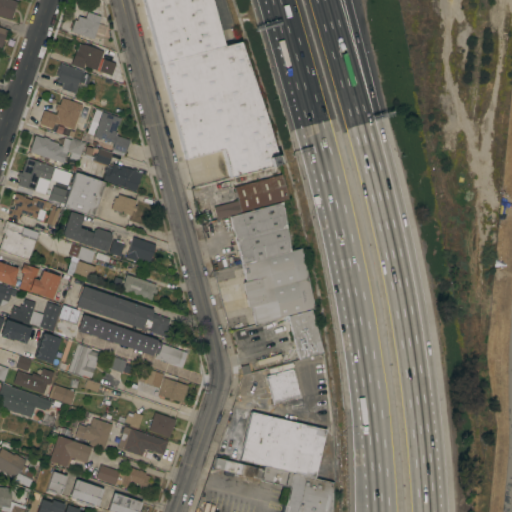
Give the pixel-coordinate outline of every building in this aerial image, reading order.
[(0,0),(13,0),(17,1),(10,19),(0,15),(0,0)] [(221,149),(185,159),(142,0),(210,0),(223,46),(239,41),(279,163),(230,177),(221,149)] [(98,23),(107,26),(104,36),(95,33),(93,39),(70,31),(74,19),(76,20),(78,16),(84,18),(87,11),(100,16),(98,23)] [(98,62),(101,63),(102,59),(115,63),(110,75),(96,69),(95,70),(85,66),(85,64),(83,63),(81,69),(70,65),(75,51),(76,51),(79,43),(82,44),(82,43),(103,51),(98,62)] [(68,66),(68,65),(71,66),(71,67),(83,71),(82,72),(90,75),(87,84),(86,84),(85,87),(79,85),(80,82),(77,81),(76,86),(74,93),(60,88),(62,83),(56,81),(58,76),(55,75),(59,63),(68,66)] [(81,104),(81,105),(88,107),(83,122),(76,119),(73,129),(57,123),(55,129),(38,123),(43,110),(55,114),(61,97),(81,104)] [(101,111),(119,117),(114,131),(130,136),(124,152),(111,148),(113,143),(93,136),(101,111)] [(29,151),(34,135),(42,137),(43,136),(48,138),(48,139),(58,143),(57,144),(60,146),(63,137),(70,139),(71,138),(83,142),(79,155),(78,155),(77,159),(69,157),(71,152),(66,151),(62,163),(29,151)] [(83,153),(86,146),(93,148),(91,156),(83,153)] [(92,159),(94,154),(96,155),(99,148),(111,152),(107,165),(92,159)] [(34,188),(34,187),(31,195),(16,189),(18,182),(17,182),(25,157),(53,166),(48,180),(38,177),(34,188)] [(85,161),(97,165),(94,176),(82,172),(85,161)] [(132,169),(132,168),(136,169),(135,171),(141,173),(134,191),(102,179),(104,173),(103,173),(105,165),(110,167),(112,163),(132,169)] [(62,206),(74,171),(104,182),(92,217),(62,206)] [(233,187),(281,174),(288,199),(215,219),(212,207),(215,206),(209,183),(230,178),(233,187)] [(52,185),(65,189),(61,203),(48,199),(52,185)] [(7,215),(9,208),(13,209),(15,203),(12,201),(13,198),(11,197),(12,193),(14,194),(14,193),(22,195),(22,197),(32,200),(33,197),(46,201),(43,209),(38,208),(35,217),(21,213),(19,219),(7,215)] [(114,197),(116,197),(117,194),(135,200),(134,205),(136,205),(133,216),(110,208),(114,197)] [(241,264),(228,216),(282,202),(290,250),(241,264)] [(51,206),(59,209),(56,218),(55,222),(54,221),(53,225),(45,222),(51,206)] [(106,251),(56,234),(59,225),(63,227),(69,211),(82,215),(78,227),(92,232),(93,230),(97,227),(109,232),(111,236),(106,251)] [(36,239),(35,239),(28,259),(0,249),(0,234),(3,235),(4,232),(1,231),(5,220),(23,226),(38,231),(36,239)] [(154,244),(149,261),(136,257),(134,261),(124,257),(132,236),(154,244)] [(111,239),(115,240),(115,239),(122,241),(122,243),(123,243),(119,256),(108,252),(111,239)] [(79,246),(79,245),(94,251),(90,262),(77,258),(77,260),(95,266),(91,276),(86,274),(85,278),(72,273),(71,275),(65,273),(70,259),(69,259),(71,255),(67,254),(71,243),(79,246)] [(270,320),(270,321),(256,325),(256,324),(255,324),(250,307),(248,307),(241,282),(246,281),(241,264),(290,250),(301,248),(314,308),(311,309),(286,315),(270,320)] [(0,262),(17,268),(13,278),(16,279),(14,285),(11,284),(11,285),(0,281),(0,262)] [(51,299),(18,288),(23,273),(19,271),(22,263),(38,268),(34,278),(38,279),(41,270),(59,276),(51,299)] [(155,284),(154,288),(156,289),(155,291),(153,290),(150,300),(147,299),(147,300),(143,299),(143,297),(136,295),(136,297),(126,294),(127,292),(120,290),(125,274),(155,284)] [(0,284),(11,288),(11,289),(15,290),(13,295),(10,294),(7,301),(0,304),(0,284)] [(75,305),(82,284),(150,310),(142,330),(75,305)] [(8,317),(12,305),(21,308),(24,298),(34,302),(29,318),(24,317),(23,322),(8,317)] [(46,302),(59,306),(51,331),(38,326),(46,302)] [(322,353),(298,359),(286,315),(311,309),(322,353)] [(28,323),(32,310),(42,314),(37,326),(28,323)] [(0,332),(4,319),(30,328),(24,343),(12,339),(11,340),(0,336),(0,332)] [(277,319),(280,330),(273,332),(274,335),(251,341),(251,344),(236,348),(232,331),(256,325),(270,321),(277,319)] [(50,364),(33,357),(33,356),(36,346),(35,345),(37,339),(39,339),(41,333),(42,333),(42,332),(59,338),(50,364)] [(76,343),(91,348),(90,350),(99,353),(90,377),(81,374),(81,375),(67,370),(76,343)] [(177,376),(167,373),(170,364),(153,358),(159,343),(182,351),(182,352),(185,353),(177,376)] [(152,354),(148,367),(134,362),(138,349),(152,354)] [(122,378),(118,377),(120,373),(110,370),(110,369),(105,367),(109,355),(125,361),(121,372),(124,373),(122,378)] [(30,360),(27,370),(19,368),(15,367),(19,356),(30,360)] [(157,387),(137,381),(142,366),(162,373),(157,387)] [(12,383),(16,370),(32,375),(33,373),(39,375),(39,373),(38,373),(40,368),(52,372),(48,384),(47,384),(44,391),(43,391),(42,394),(12,383)] [(292,368),(300,397),(273,405),(273,404),(271,404),(266,387),(269,387),(266,375),(292,368)] [(181,402),(156,393),(162,376),(187,385),(181,402)] [(37,395),(30,417),(0,406),(0,385),(1,383),(37,395)] [(69,389),(69,388),(72,389),(72,390),(74,391),(69,404),(47,397),(52,383),(69,389)] [(137,428),(128,425),(129,424),(123,421),(123,422),(117,420),(118,416),(124,418),(126,414),(131,416),(133,411),(141,415),(137,428)] [(168,437),(147,430),(154,411),(175,419),(168,437)] [(239,459),(250,412),(325,429),(322,440),(327,442),(325,449),(321,448),(320,451),(325,452),(322,463),(317,461),(314,478),(263,465),(239,459)] [(103,449),(88,444),(89,441),(73,435),(78,423),(85,426),(86,424),(89,425),(92,417),(111,424),(103,449)] [(167,440),(162,455),(143,448),(141,456),(116,447),(123,425),(167,440)] [(89,446),(88,450),(89,451),(85,462),(70,457),(68,465),(65,464),(64,466),(47,461),(49,455),(48,454),(53,440),(54,441),(56,435),(89,446)] [(0,470),(0,447),(13,455),(13,453),(25,460),(22,465),(28,468),(27,470),(32,473),(30,477),(31,478),(27,486),(13,479),(13,478),(0,470)] [(314,478),(332,482),(331,511),(279,511),(286,486),(260,480),(260,479),(213,467),(215,457),(262,469),(263,465),(314,478)] [(118,471),(114,484),(95,478),(99,464),(118,471)] [(145,487),(131,481),(129,486),(119,483),(125,466),(138,470),(139,469),(141,470),(141,471),(145,472),(144,474),(149,476),(145,487)] [(65,476),(59,494),(57,493),(57,495),(44,491),(51,471),(65,476)] [(102,489),(96,507),(95,506),(94,508),(69,499),(70,498),(68,497),(74,479),(102,489)] [(0,486),(11,488),(8,511),(0,509),(0,486)] [(141,502),(137,511),(139,511),(107,511),(108,511),(107,510),(113,492),(141,502)] [(14,502),(17,493),(27,496),(24,505),(22,511),(9,511),(8,511),(11,501),(14,502)] [(64,503),(60,511),(35,511),(40,499),(50,502),(51,499),(64,503)] [(212,511),(201,511),(205,502),(214,505),(212,511)]
